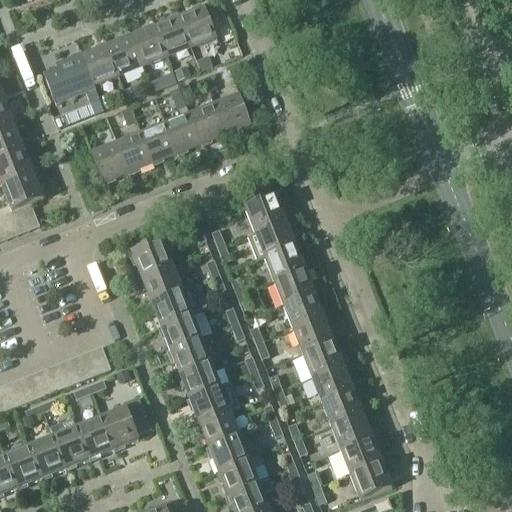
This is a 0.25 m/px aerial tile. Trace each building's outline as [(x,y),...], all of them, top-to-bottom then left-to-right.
[(204,9),(179,19),(191,50),(217,40),(204,9)] [(179,19),(155,28),(167,60),(191,50),(179,19)] [(155,28),(131,38),(143,70),(167,60),(155,28)] [(131,38),(106,48),(119,79),(143,70),(131,38)] [(106,48),(82,57),(95,89),(119,79),(106,48)] [(59,70),(44,76),(56,108),(86,96),(95,93),(96,92),(95,89),(82,57),(58,67),(59,70)] [(208,59),(197,64),(202,74),(213,70),(208,59)] [(191,79),(187,69),(175,74),(179,84),(191,79)] [(217,92),(211,78),(204,81),(209,95),(217,92)] [(160,81),(149,85),(152,94),(164,90),(160,81)] [(189,88),(180,92),(183,102),(193,98),(189,88)] [(140,99),(136,89),(125,93),(129,103),(140,99)] [(180,92),(171,95),(175,106),(184,103),(183,102),(180,92)] [(95,93),(86,96),(94,117),(104,114),(103,113),(95,93)] [(239,96),(214,106),(227,138),(252,128),(239,96)] [(106,97),(99,99),(104,111),(110,108),(106,97)] [(5,104),(0,106),(0,134),(14,129),(5,104)] [(214,106),(190,116),(202,147),(227,138),(214,106)] [(131,111),(121,115),(125,124),(134,120),(131,111)] [(190,116),(165,125),(178,157),(202,147),(190,116)] [(165,125),(141,135),(154,167),(178,157),(165,125)] [(14,129),(0,134),(0,161),(24,153),(14,129)] [(141,135),(117,145),(130,176),(154,167),(141,135)] [(117,145),(92,155),(105,187),(130,176),(117,145)] [(24,153),(0,161),(0,184),(2,189),(33,177),(24,153)] [(33,177),(2,189),(12,214),(19,212),(31,207),(43,202),(33,177)] [(277,199),(245,211),(255,237),(287,224),(277,199)] [(31,207),(19,212),(28,233),(39,229),(31,207)] [(12,214),(8,216),(17,238),(28,233),(19,212),(12,214)] [(8,216),(0,218),(0,227),(6,242),(17,238),(8,216)] [(255,237),(248,240),(257,264),(265,261),(296,248),(293,239),(298,236),(292,221),(287,224),(255,237)] [(199,246),(206,243),(200,229),(193,232),(199,246)] [(212,236),(218,251),(225,248),(219,234),(212,236)] [(164,244),(132,256),(142,281),(174,269),(164,244)] [(218,251),(224,266),(231,263),(225,248),(218,251)] [(296,248),(265,261),(274,285),(306,272),(296,248)] [(206,266),(212,282),(220,278),(214,263),(206,266)] [(174,269),(142,281),(152,306),(183,293),(174,269)] [(306,272),(274,285),(284,309),(316,297),(306,272)] [(226,293),(220,278),(212,282),(218,296),(226,293)] [(231,285),(237,300),(244,297),(238,282),(231,285)] [(183,293),(152,306),(161,330),(193,317),(206,312),(197,288),(183,293)] [(250,311),(244,297),(237,300),(242,314),(250,311)] [(316,297),(284,309),(293,333),(325,321),(316,297)] [(226,315),(232,330),(239,327),(233,312),(226,315)] [(193,317),(161,330),(171,354),(202,342),(193,317)] [(325,321),(293,333),(303,358),(335,345),(325,321)] [(237,344),(244,341),(239,327),(232,330),(237,344)] [(250,333),(256,348),(263,345),(257,330),(250,333)] [(202,342),(171,354),(180,378),(212,366),(202,342)] [(256,348),(262,363),(269,360),(263,345),(256,348)] [(335,345),(303,358),(313,382),(344,369),(335,345)] [(103,350),(91,354),(100,377),(112,372),(103,350)] [(80,359),(89,381),(100,377),(91,354),(80,359)] [(80,359),(69,363),(78,386),(89,381),(80,359)] [(245,363),(251,378),(258,375),(252,360),(245,363)] [(58,368),(67,390),(78,386),(69,363),(58,368)] [(212,366),(180,378),(190,403),(221,390),(212,366)] [(58,368),(47,372),(56,395),(67,390),(58,368)] [(344,369),(313,382),(322,406),(354,393),(344,369)] [(36,377),(45,399),(56,395),(47,372),(36,377)] [(119,384),(130,380),(128,372),(116,377),(119,384)] [(264,390),(258,375),(251,378),(256,393),(264,390)] [(36,377),(24,381),(33,403),(45,399),(36,377)] [(269,381),(275,397),(282,394),(276,378),(269,381)] [(13,386),(22,408),(33,403),(24,381),(13,386)] [(104,384),(89,390),(92,397),(107,392),(104,384)] [(13,386),(2,390),(11,412),(22,408),(13,386)] [(221,390),(190,403),(199,427),(231,414),(241,411),(231,386),(221,390)] [(0,390),(0,416),(11,412),(2,390),(0,390)] [(78,403),(92,397),(89,390),(74,396),(78,403)] [(354,393),(322,406),(332,430),(363,418),(354,393)] [(275,397),(281,411),(288,408),(282,394),(275,397)] [(126,411),(102,421),(107,433),(114,452),(140,442),(138,439),(152,433),(140,401),(124,407),(126,411)] [(56,403),(41,409),(44,417),(59,411),(56,403)] [(270,427),(277,424),(271,408),(264,411),(270,427)] [(29,423),(44,417),(41,409),(26,415),(29,423)] [(231,414),(199,427),(201,433),(209,451),(240,438),(231,414)] [(363,418),(332,430),(333,433),(341,454),(373,442),(369,433),(363,418)] [(102,421),(78,431),(79,433),(90,462),(114,453),(114,452),(107,433),(102,421)] [(7,423),(0,425),(0,434),(10,430),(7,423)] [(283,438),(281,433),(277,424),(270,427),(276,441),(283,438)] [(288,430),(295,445),(301,442),(295,427),(288,430)] [(72,433),(53,440),(66,472),(90,462),(79,433),(78,431),(72,433)] [(240,438),(209,451),(218,475),(250,462),(240,438)] [(53,440),(29,450),(42,481),(66,472),(53,440)] [(301,442),(295,445),(301,460),(307,457),(301,442)] [(373,442),(341,454),(351,478),(382,466),(373,442)] [(29,450),(5,459),(18,491),(42,481),(29,450)] [(284,460),(289,475),(297,472),(291,457),(284,460)] [(0,497),(17,491),(18,491),(5,459),(0,460),(0,497)] [(250,462),(218,475),(228,499),(260,487),(250,462)] [(382,466),(351,478),(361,504),(392,491),(382,466)] [(302,486),(297,472),(289,475),(295,489),(302,486)] [(308,478),(314,493),(321,490),(315,475),(308,478)] [(260,487),(228,499),(232,509),(228,510),(228,511),(266,511),(269,511),(264,497),(274,493),(270,483),(260,487)] [(327,505),(321,490),(314,493),(320,508),(327,505)]
